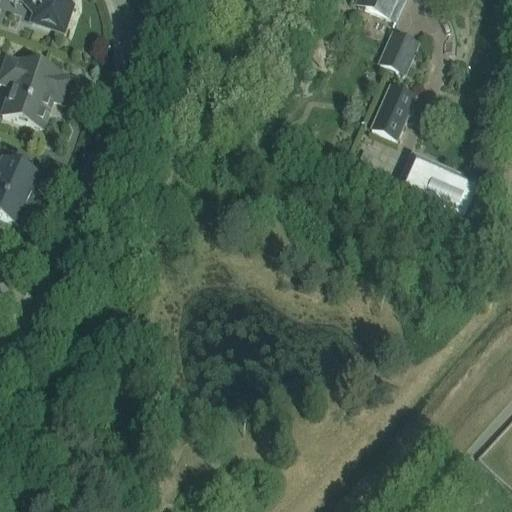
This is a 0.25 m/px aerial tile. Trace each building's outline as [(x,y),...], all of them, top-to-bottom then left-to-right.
[(72,10),(63,0),(26,0),(26,2),(26,6),(28,9),(35,17),(32,26),(63,36),(72,10)] [(361,0),(357,9),(395,26),(406,0),(361,0)] [(417,49),(393,38),(380,69),(404,80),(417,49)] [(61,78),(20,65),(20,67),(7,63),(3,75),(5,87),(16,93),(6,121),(42,134),(50,112),(48,111),(51,104),(65,109),(73,85),(60,81),(61,78)] [(371,134),(397,145),(416,103),(390,91),(371,134)] [(467,238),(486,194),(413,162),(394,205),(467,238)] [(473,167),(470,178),(486,184),(492,166),(482,162),(473,167)] [(0,222),(18,230),(41,181),(4,164),(0,171),(0,222)]
